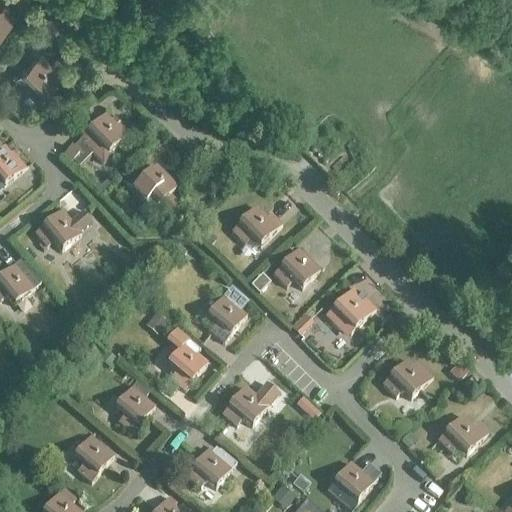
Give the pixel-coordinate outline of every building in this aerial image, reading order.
[(7,6),(0,12),(0,11),(0,34),(18,18),(7,6)] [(54,60),(50,64),(40,53),(16,77),(29,91),(36,84),(44,92),(65,71),(54,60)] [(118,126),(116,129),(105,118),(64,159),(71,166),(73,164),(79,170),(92,157),(103,168),(113,157),(111,155),(129,137),(118,126)] [(0,184),(5,190),(25,174),(5,150),(0,153),(0,184)] [(156,213),(164,222),(179,207),(170,199),(177,192),(156,170),(131,194),(145,208),(138,214),(139,215),(137,218),(142,223),(144,220),(145,221),(151,215),(153,216),(156,213)] [(251,241),(260,250),(278,232),(256,210),(232,235),(244,248),(251,241)] [(82,215),(71,225),(62,215),(35,237),(47,251),(55,245),(62,255),(82,239),(80,237),(92,227),(82,215)] [(294,283),(302,291),(320,275),(299,253),(275,277),(287,290),(294,283)] [(8,300),(15,309),(35,292),(16,269),(0,281),(0,305),(0,306),(8,300)] [(210,336),(224,348),(247,320),(240,315),(248,305),(231,291),(207,320),(217,328),(210,336)] [(351,338),(376,313),(355,291),(326,320),(339,333),(342,329),(351,338)] [(91,316),(81,325),(87,333),(98,324),(91,316)] [(292,332),(299,340),(312,328),(304,320),(292,332)] [(176,334),(167,345),(178,355),(168,368),(176,375),(169,383),(184,395),(207,369),(196,360),(201,354),(176,334)] [(418,365),(413,370),(408,364),(383,389),(395,402),(403,395),(412,404),(434,382),(418,365)] [(117,425),(132,438),(155,411),(131,391),(114,411),(123,418),(117,425)] [(243,423),(252,431),(268,411),(244,392),(222,418),(237,431),(243,423)] [(457,452),(466,461),(485,443),(462,421),(437,445),(451,459),(457,452)] [(76,475),(91,487),(113,460),(90,441),(74,460),(83,467),(76,475)] [(220,454),(215,460),(208,454),(186,480),(200,492),(206,485),(215,493),(236,468),(220,454)] [(369,468),(361,477),(350,467),(328,494),(342,506),(348,499),(358,507),(381,479),(369,468)] [(74,511),(71,508),(76,502),(63,492),(46,511),(74,511)]
